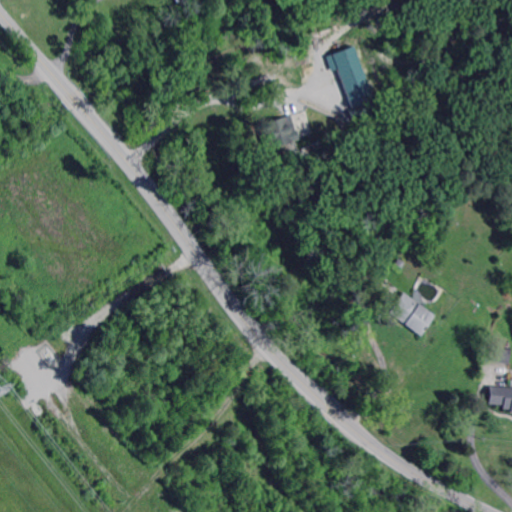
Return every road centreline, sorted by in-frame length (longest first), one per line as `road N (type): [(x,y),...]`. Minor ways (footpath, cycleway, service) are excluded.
road 1 (residential): [(79,104),(208,257),(251,321),(327,403)]
road 2 (residential): [(339,415),(374,447),(492,511)]
